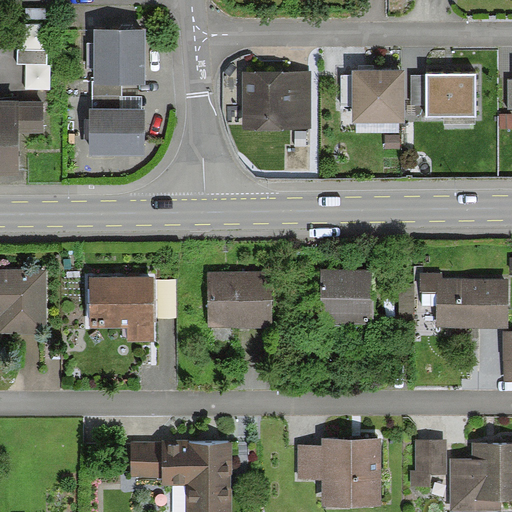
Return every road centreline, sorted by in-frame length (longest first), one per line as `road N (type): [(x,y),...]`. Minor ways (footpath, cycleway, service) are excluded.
road 1 (residential): [(511,401),(0,402)]
road 2 (residential): [(195,34),(511,31)]
road 3 (secondary): [(511,209),(203,213)]
road 4 (secondary): [(203,213),(0,214)]
road 5 (residential): [(203,213),(195,34)]
